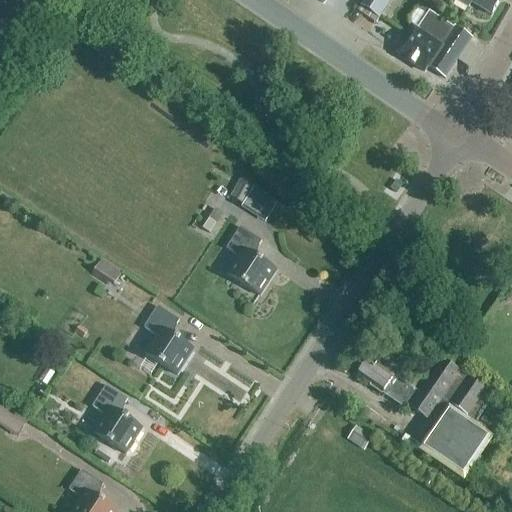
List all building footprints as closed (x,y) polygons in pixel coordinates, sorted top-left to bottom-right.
[(375,25),(392,0),(366,0),(357,13),(375,25)] [(456,0),(455,4),(468,11),(471,6),(491,18),(500,0),(456,0)] [(471,41),(445,23),(429,12),(416,32),(414,31),(397,56),(424,74),(427,69),(444,81),(471,41)] [(308,124),(318,109),(310,103),(299,118),(308,124)] [(244,207),(253,190),(240,182),(230,200),(244,207)] [(259,262),(252,258),(261,244),(239,230),(226,251),(238,259),(226,277),(242,287),(242,288),(245,290),(246,290),(260,298),(276,273),(263,264),(259,261),(259,262)] [(113,288),(122,275),(101,261),(91,277),(105,286),(107,284),(113,288)] [(176,341),(170,337),(179,323),(157,309),(143,330),(155,338),(144,356),(160,366),(159,367),(163,370),(163,369),(177,378),(193,352),(180,344),(180,343),(177,340),(176,341)] [(426,385),(383,356),(376,368),(367,363),(357,377),(370,387),(369,389),(381,397),(382,396),(403,411),(405,408),(435,429),(422,448),(405,437),(401,442),(417,453),(418,452),(463,484),(494,440),(493,439),(494,436),(476,424),(494,398),(442,362),(426,385)] [(125,420),(118,416),(127,402),(106,388),(92,409),(104,417),(92,435),(108,445),(108,446),(111,448),(112,448),(125,457),(142,431),(128,422),(129,422),(125,419),(125,420)] [(0,428),(17,440),(28,423),(0,405),(0,428)] [(499,431),(506,421),(491,410),(483,419),(499,431)] [(347,441),(364,453),(373,440),(355,428),(347,441)] [(101,503),(95,499),(103,487),(81,472),(68,492),(80,500),(72,511),(114,511),(105,505),(102,502),(101,503)]
